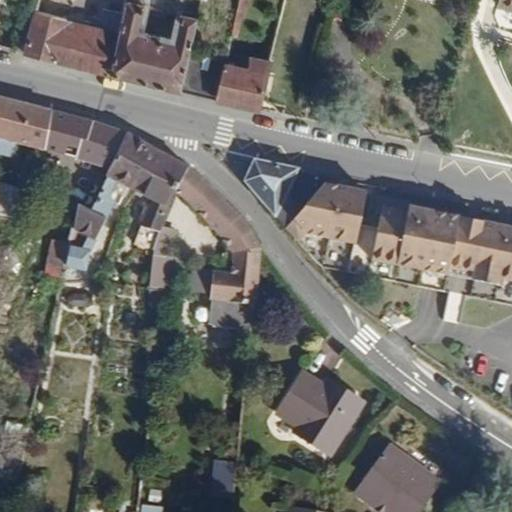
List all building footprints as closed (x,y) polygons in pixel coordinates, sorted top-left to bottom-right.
[(35,0),(30,20),(25,19),(15,53),(108,77),(125,4),(125,0),(35,0)] [(243,20),(248,1),(243,0),(237,0),(234,18),(242,20),(243,20)] [(511,13),(511,0),(499,0),(497,9),(511,13)] [(188,55),(196,21),(180,18),(175,43),(170,42),(143,36),(137,35),(143,8),(125,4),(108,77),(180,94),(188,55)] [(143,36),(148,9),(143,8),(137,35),(143,36)] [(175,43),(180,18),(176,17),(170,42),(175,43)] [(237,41),(242,20),(234,18),(229,40),(237,41)] [(222,68),(223,65),(188,55),(180,94),(214,103),(222,68)] [(258,113),(268,67),(250,62),(247,73),(222,68),(214,103),(258,113)] [(44,151),(53,112),(0,98),(0,154),(12,158),(16,144),(44,151)] [(126,134),(53,112),(44,151),(37,181),(52,186),(61,157),(91,166),(109,170),(126,134)] [(136,193),(158,151),(126,134),(109,170),(106,177),(108,179),(91,213),(76,205),(68,246),(68,248),(86,252),(89,238),(93,214),(102,217),(110,200),(120,205),(130,190),(136,193)] [(175,193),(188,170),(158,151),(136,193),(153,200),(140,227),(161,233),(162,230),(171,200),(175,193)] [(285,200),(297,173),(254,164),(244,184),(252,191),(285,232),(303,210),(285,200)] [(91,213),(108,179),(106,177),(109,170),(91,166),(71,202),(76,205),(91,213)] [(187,202),(199,176),(188,170),(175,193),(187,202)] [(245,224),(199,176),(187,202),(220,237),(233,255),(231,273),(193,270),(192,291),(211,292),(210,301),(212,302),(209,325),(252,329),(258,277),(263,251),(253,233),(245,224)] [(0,215),(28,224),(35,194),(0,183),(0,215)] [(356,248),(366,196),(322,187),(303,210),(285,232),(297,245),(304,237),(356,248)] [(511,232),(408,209),(406,214),(383,210),(370,263),(448,278),(449,272),(475,276),(473,284),(497,288),(498,281),(511,284),(511,232)] [(96,242),(107,220),(102,217),(93,214),(89,238),(96,242)] [(152,256),(161,233),(140,227),(133,248),(152,256)] [(172,258),(177,233),(162,230),(161,233),(152,256),(172,258)] [(68,248),(68,246),(51,240),(45,276),(62,279),(65,264),(68,248)] [(83,267),(86,252),(68,248),(65,264),(83,267)] [(169,290),(172,258),(152,256),(149,290),(165,292),(164,300),(164,303),(173,304),(174,291),(169,290)] [(164,300),(165,292),(149,290),(148,299),(164,300)] [(89,307),(89,299),(85,294),(74,294),(67,298),(66,305),(73,309),(82,309),(89,307)] [(329,459),(364,405),(342,390),(337,396),(325,387),(303,373),(276,414),(298,428),(294,435),(329,459)] [(342,390),(329,381),(325,387),(337,396),(342,390)] [(0,481),(16,487),(29,429),(8,424),(0,464),(0,481)] [(420,511),(442,483),(390,446),(355,493),(375,508),(379,502),(390,511),(388,511),(420,511)] [(232,500),(236,468),(236,463),(217,462),(213,498),(232,500)] [(388,511),(390,511),(379,502),(375,508),(379,511),(388,511)]
